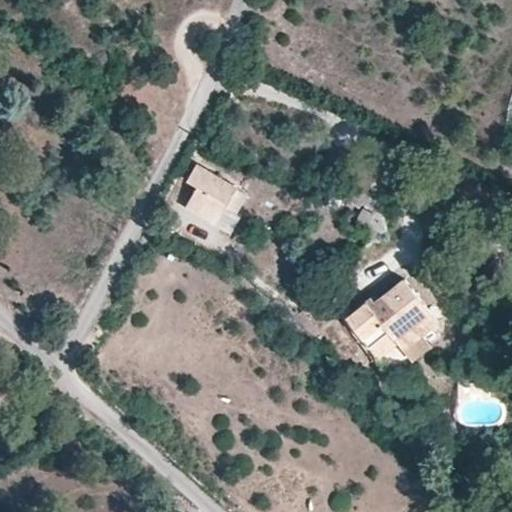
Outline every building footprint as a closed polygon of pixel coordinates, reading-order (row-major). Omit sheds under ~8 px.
[(216,222),(236,187),(196,164),(187,179),(197,185),(187,204),(216,222)] [(365,227),(374,213),(363,207),(355,220),(365,227)] [(438,321),(404,278),(375,303),(371,298),(347,318),(376,353),(390,341),(393,345),(398,341),(404,349),(421,335),(438,321)] [(379,357),(347,318),(343,322),(375,360),(379,357)] [(413,359),(429,345),(421,335),(404,349),(413,359)] [(385,365),(404,349),(398,341),(393,345),(390,341),(376,353),(385,365)]
